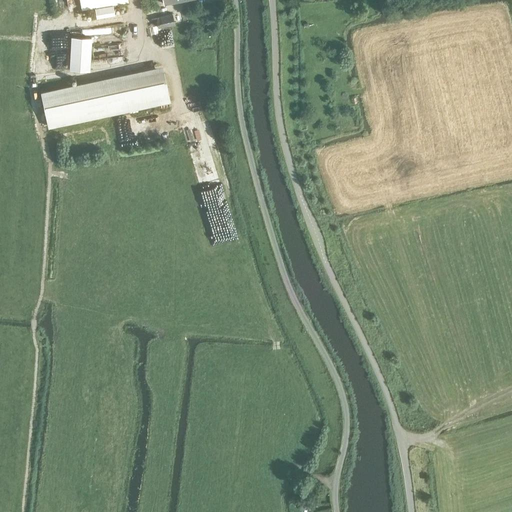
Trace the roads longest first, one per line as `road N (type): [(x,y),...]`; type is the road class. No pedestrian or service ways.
road 1 (unclassified): [(273,0),(289,161),(327,272),(396,420),(408,511)]
road 2 (unclassified): [(337,511),(342,393),(288,287),(257,183),(237,87),(234,0)]
road 3 (track): [(34,39),(31,88),(50,162),(21,511)]
road 4 (unknown): [(133,0),(138,46),(165,61),(178,112)]
